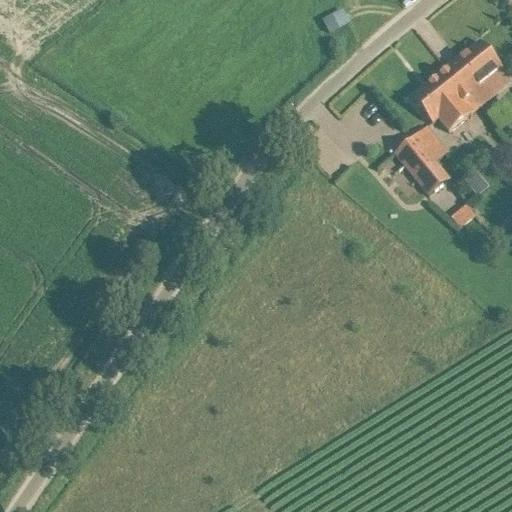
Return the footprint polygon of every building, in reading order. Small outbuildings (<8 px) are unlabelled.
[(346,11),(326,22),(333,35),(355,24),(346,11)] [(511,83),(492,59),(480,44),(447,71),(478,110),(511,83)] [(449,134),(478,110),(447,71),(411,100),(432,126),(439,121),(449,134)] [(427,129),(395,156),(429,198),(449,181),(436,165),(448,155),(427,129)] [(477,196),(488,190),(477,172),(466,178),(477,196)] [(469,205),(453,218),(463,229),(478,216),(469,205)]
